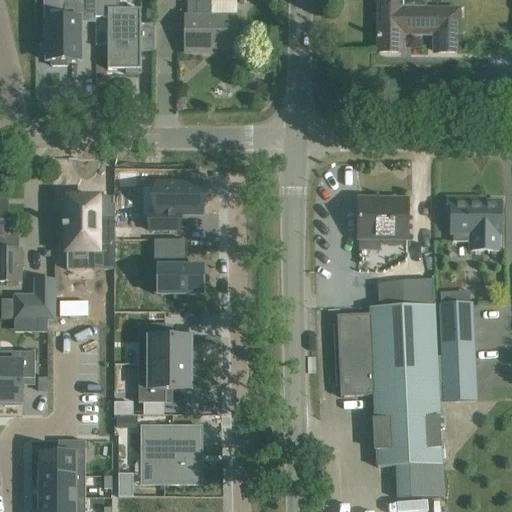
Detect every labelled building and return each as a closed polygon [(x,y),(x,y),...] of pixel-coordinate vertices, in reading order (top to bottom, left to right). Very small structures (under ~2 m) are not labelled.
[(95,0),(96,19),(108,19),(108,71),(125,71),(125,75),(141,75),(141,73),(140,73),(140,60),(141,60),(141,59),(140,59),(140,53),(154,53),(154,26),(141,26),(141,11),(118,11),(118,0),(95,0)] [(195,0),(195,19),(186,19),(186,34),(186,53),(203,53),(203,49),(236,49),(236,19),(237,0),(210,1),(210,0),(195,0)] [(379,0),(379,53),(401,53),(401,33),(437,33),(437,54),(459,54),(459,11),(426,11),(426,0),(379,0)] [(64,21),(44,21),(44,38),(48,38),(48,63),(52,63),(52,68),(68,67),(68,63),(80,63),(80,7),(64,7),(64,21)] [(149,214),(149,232),(178,232),(178,216),(201,216),(201,188),(177,188),(177,185),(178,185),(178,184),(156,183),(155,214),(149,214)] [(447,208),(452,208),(452,235),(453,235),(453,242),(469,243),(469,253),(500,253),(500,236),(500,208),(502,208),(502,201),(486,201),(486,197),(446,197),(447,208)] [(63,227),(63,230),(67,230),(67,271),(68,271),(68,254),(94,254),(94,271),(114,271),(114,221),(98,221),(98,200),(97,200),(96,203),(88,203),(88,200),(86,200),(67,200),(67,227),(63,227)] [(359,249),(378,249),(379,238),(407,238),(407,204),(378,203),(378,202),(359,202),(359,249)] [(0,282),(18,282),(18,251),(9,251),(9,237),(6,237),(6,224),(6,204),(0,204),(0,282)] [(186,242),(154,242),(154,265),(159,265),(159,279),(154,279),(154,295),(159,295),(159,297),(173,297),(173,301),(186,301),(186,297),(202,297),(202,269),(186,269),(186,242)] [(15,297),(15,321),(55,321),(55,281),(35,281),(35,297),(15,297)] [(370,316),(337,317),(341,399),(374,397),(377,467),(442,465),(433,281),(403,282),(377,285),(378,309),(370,309),(370,316)] [(95,290),(59,290),(60,314),(96,314),(95,290)] [(439,306),(443,403),(478,401),(472,304),(439,306)] [(139,326),(139,366),(191,366),(191,339),(172,339),(166,339),(166,326),(139,326)] [(0,353),(0,405),(5,406),(5,408),(17,408),(17,406),(22,406),(22,387),(22,381),(35,381),(35,354),(0,353)] [(139,366),(139,405),(166,405),(166,392),(172,392),(191,392),(191,366),(139,366)] [(47,392),(47,380),(38,380),(38,392),(47,392)] [(116,421),(116,429),(137,429),(137,421),(116,421)] [(142,429),(142,455),(156,455),(156,487),(202,487),(202,465),(198,465),(198,449),(202,449),(202,429),(142,429)] [(59,456),(39,456),(39,478),(87,478),(87,443),(59,443),(59,456)] [(133,476),(118,476),(118,499),(133,499),(133,476)] [(87,478),(39,478),(39,500),(87,500),(87,478)] [(86,511),(87,500),(39,500),(39,511),(86,511)]
